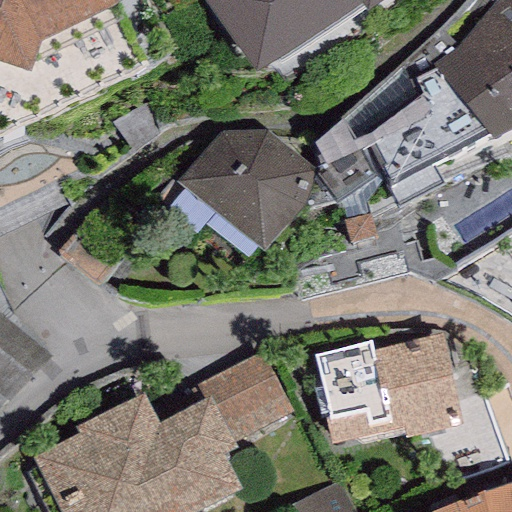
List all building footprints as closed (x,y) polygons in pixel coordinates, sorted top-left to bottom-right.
[(0,0),(0,84),(28,95),(39,65),(129,22),(118,0),(0,0)] [(210,0),(198,8),(255,94),(360,25),(364,32),(412,0),(210,0)] [(488,164),(492,170),(511,156),(511,0),(503,0),(451,62),(433,75),(437,82),(488,164)] [(488,164),(437,82),(414,94),(421,111),(355,156),(341,135),(313,159),(323,182),(318,184),(334,215),(380,187),(391,210),(488,164)] [(262,139),(220,142),(177,199),(261,276),(303,217),(315,181),(262,139)] [(51,367),(0,321),(0,404),(9,412),(51,367)] [(330,365),(347,449),(404,437),(406,448),(459,437),(443,355),(387,366),(384,354),(330,365)] [(154,424),(51,476),(69,511),(234,511),(246,506),(227,468),(238,463),(217,421),(166,446),(154,424)] [(511,511),(511,476),(410,511),(511,511)] [(290,503),(295,511),(356,511),(339,480),(290,503)]
